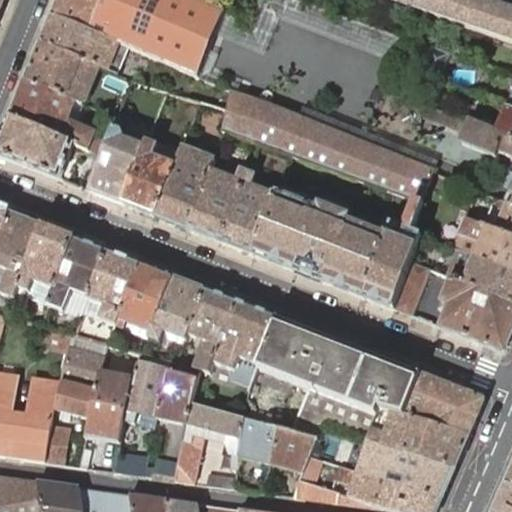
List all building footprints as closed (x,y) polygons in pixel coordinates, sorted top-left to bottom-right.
[(60,0),(54,17),(122,46),(131,50),(189,75),(216,10),(192,0),(60,0)] [(259,0),(257,6),(396,58),(400,48),(403,39),(297,0),(259,0)] [(393,0),(417,8),(511,41),(511,8),(485,0),(393,0)] [(227,15),(216,10),(189,75),(200,80),(227,15)] [(122,46),(54,17),(42,45),(101,70),(110,73),(122,46)] [(432,48),(403,39),(400,48),(428,59),(432,48)] [(101,70),(42,45),(27,82),(79,104),(84,106),(85,107),(101,70)] [(131,50),(122,46),(110,73),(119,77),(131,50)] [(449,55),(432,48),(428,59),(422,76),(440,83),(449,55)] [(91,153),(105,159),(112,141),(98,135),(77,125),(71,123),(79,104),(27,82),(11,120),(75,147),(91,153)] [(272,105),(438,171),(442,162),(271,94),(236,83),(233,93),(272,105)] [(135,84),(121,122),(133,126),(148,89),(135,84)] [(434,174),(437,175),(438,171),(272,105),(233,93),(229,113),(225,133),(228,135),(261,147),(294,158),(415,203),(422,205),(434,174)] [(71,123),(77,125),(84,106),(79,104),(71,123)] [(454,127),(458,117),(450,114),(429,107),(425,116),(454,127)] [(503,119),(497,134),(508,139),(511,140),(511,108),(509,108),(507,112),(503,119)] [(0,146),(0,158),(62,182),(75,147),(11,120),(0,146)] [(120,122),(117,131),(125,135),(128,140),(127,141),(147,149),(149,143),(153,134),(147,132),(140,129),(133,126),(121,122),(120,122)] [(470,124),(464,140),(463,143),(499,159),(501,153),(511,157),(511,140),(508,139),(497,134),(486,129),(475,125),(470,124)] [(105,159),(91,193),(123,206),(147,149),(127,141),(128,140),(125,135),(117,131),(112,141),(105,159)] [(147,149),(123,206),(157,219),(178,167),(158,159),(161,148),(149,143),(147,149)] [(218,162),(218,160),(185,148),(182,155),(178,167),(157,219),(190,232),(214,171),(218,162)] [(166,150),(161,148),(158,159),(178,167),(182,155),(176,154),(166,150)] [(239,181),(243,170),(218,162),(214,171),(239,181)] [(222,245),(251,174),(243,170),(239,181),(214,171),(190,232),(222,245)] [(259,177),(251,174),(222,245),(255,258),(279,197),(255,187),(259,177)] [(313,200),(282,188),(279,197),(310,209),(313,200)] [(469,215),(479,192),(473,190),(463,213),(469,215)] [(393,226),(384,222),(380,233),(380,237),(363,229),(350,224),(351,219),(352,218),(352,217),(352,215),(352,214),(351,213),(351,212),(350,211),(350,210),(349,210),(349,209),(348,209),(348,208),(347,207),(346,207),(333,202),(332,202),(331,201),(330,201),(329,201),(328,201),(328,202),(327,202),(326,202),(326,203),(325,203),(324,203),(324,204),(323,204),(322,205),(322,206),(321,207),(319,212),(312,209),(310,209),(279,197),(255,258),(367,301),(391,241),(388,240),(393,226)] [(511,239),(511,206),(510,205),(508,205),(496,200),(493,206),(506,211),(499,225),(487,221),(484,228),(496,233),(511,239)] [(391,241),(367,301),(395,312),(413,265),(423,238),(414,234),(425,206),(422,205),(415,203),(405,227),(407,231),(393,226),(388,240),(391,241)] [(506,211),(493,206),(487,221),(499,225),(506,211)] [(0,245),(11,216),(0,211),(0,245)] [(44,229),(11,216),(0,245),(0,270),(11,275),(2,297),(16,302),(20,292),(44,229)] [(365,223),(352,218),(351,219),(350,224),(363,229),(365,223)] [(511,272),(511,239),(496,233),(484,228),(469,222),(468,221),(461,237),(483,246),(477,260),(479,260),(511,272)] [(77,241),(44,229),(20,292),(31,296),(35,285),(57,294),(77,241)] [(483,246),(461,237),(456,250),(461,253),(477,260),(483,246)] [(109,254),(77,241),(57,294),(52,305),(51,309),(66,315),(68,310),(72,301),(74,294),(91,301),(109,254)] [(474,273),(479,260),(477,260),(461,253),(456,265),(474,273)] [(142,266),(109,254),(91,301),(90,303),(106,309),(101,322),(118,329),(142,266)] [(511,305),(511,272),(479,260),(474,273),(456,265),(449,279),(453,281),(468,287),(511,305)] [(431,272),(413,265),(395,312),(413,319),(431,272)] [(175,279),(142,266),(118,329),(126,332),(129,326),(153,336),(175,279)] [(507,354),(511,343),(511,305),(468,287),(453,281),(449,279),(431,272),(413,319),(435,328),(444,305),(450,308),(441,330),(505,355),(507,354)] [(208,292),(175,279),(153,336),(151,343),(163,347),(167,335),(187,343),(189,337),(208,292)] [(35,285),(31,296),(47,303),(52,305),(57,294),(35,285)] [(195,370),(203,373),(211,375),(215,365),(220,352),(221,349),(239,304),(208,292),(189,337),(205,343),(195,370)] [(72,301),(68,310),(85,318),(86,316),(90,303),(91,301),(74,294),(72,301)] [(106,309),(90,303),(86,316),(101,322),(106,309)] [(280,321),(239,304),(221,349),(220,352),(242,361),(236,373),(255,380),(258,371),(276,329),(280,321)] [(435,328),(441,330),(450,308),(444,305),(435,328)] [(423,376),(280,321),(276,329),(258,371),(294,385),(310,391),(298,422),(295,430),(293,434),(319,441),(324,429),(367,442),(377,417),(379,417),(381,411),(406,419),(407,417),(420,384),(423,376)] [(129,326),(126,332),(151,343),(153,336),(129,326)] [(77,338),(75,337),(71,349),(105,358),(107,347),(77,338)] [(60,399),(57,413),(91,422),(101,376),(105,358),(71,349),(65,370),(64,382),(62,388),(61,392),(60,399)] [(220,352),(215,365),(236,373),(242,361),(220,352)] [(145,357),(142,356),(138,370),(169,377),(170,373),(173,364),(145,357)] [(173,364),(170,373),(199,381),(203,373),(195,370),(179,365),(173,364)] [(138,370),(135,383),(130,398),(128,411),(126,424),(135,426),(139,414),(158,420),(162,401),(169,377),(138,370)] [(158,421),(188,428),(193,407),(199,382),(199,381),(170,373),(169,377),(162,401),(158,420),(158,421)] [(91,422),(88,436),(123,441),(126,424),(128,411),(130,398),(135,383),(101,376),(91,422)] [(487,401),(423,376),(420,384),(407,417),(471,438),(487,401)] [(17,386),(0,384),(0,454),(48,460),(52,437),(54,428),(56,417),(57,413),(60,399),(61,392),(35,389),(29,429),(11,427),(17,386)] [(188,428),(176,483),(195,486),(205,438),(206,431),(229,438),(228,444),(222,468),(232,470),(231,476),(238,477),(240,458),(245,421),(240,419),(193,407),(188,428)] [(471,438),(407,417),(406,419),(381,411),(379,417),(377,417),(367,442),(457,470),(471,438)] [(123,441),(122,446),(134,448),(138,427),(155,432),(158,421),(158,420),(139,414),(135,426),(126,424),(123,441)] [(280,431),(245,421),(240,458),(272,467),(274,457),(280,431)] [(70,432),(54,428),(52,437),(48,460),(65,463),(70,432)] [(206,431),(205,438),(228,444),(229,438),(206,431)] [(272,467),(305,475),(311,459),(319,441),(293,434),(280,431),(274,457),(272,467)] [(404,489),(443,501),(457,470),(367,442),(357,474),(389,484),(391,477),(406,482),(404,489)] [(81,471),(88,471),(92,454),(85,452),(81,471)] [(0,454),(0,459),(26,464),(46,466),(48,460),(0,454)] [(113,455),(111,476),(142,479),(144,458),(113,455)] [(301,484),(296,499),(339,505),(385,511),(386,511),(438,511),(443,501),(404,489),(389,484),(357,474),(348,499),(332,494),(313,488),(322,463),(311,459),(305,475),(301,484)] [(65,463),(48,460),(46,466),(64,468),(65,463)] [(148,469),(146,479),(153,480),(155,470),(148,469)] [(210,476),(207,488),(236,491),(237,485),(225,483),(225,479),(210,476)] [(389,484),(404,489),(406,482),(391,477),(389,484)] [(501,511),(511,511),(511,478),(507,477),(493,509),(501,511)] [(44,511),(40,485),(0,479),(0,511),(44,511)] [(83,511),(81,491),(40,485),(44,511),(83,511)] [(134,511),(132,497),(81,491),(83,511),(134,511)] [(170,511),(169,502),(132,497),(134,511),(170,511)] [(200,511),(199,506),(169,502),(170,511),(200,511)]
